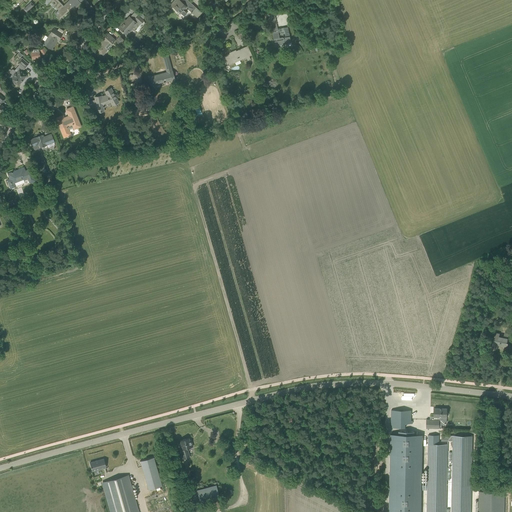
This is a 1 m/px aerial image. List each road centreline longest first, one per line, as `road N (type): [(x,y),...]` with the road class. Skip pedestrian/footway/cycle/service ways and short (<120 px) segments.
road 1 (tertiary): [(511,397),(323,385),(0,468)]
road 2 (tertiary): [(0,144),(118,0)]
